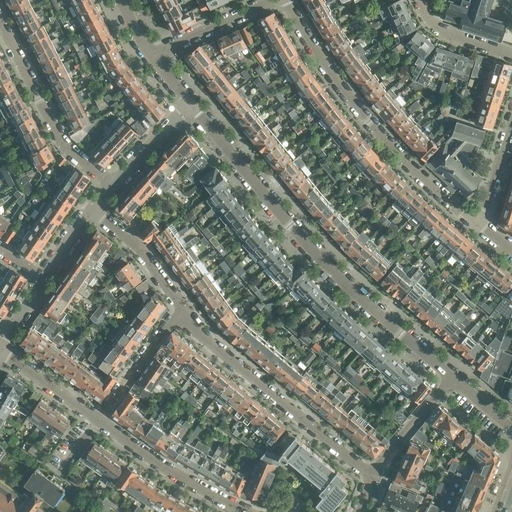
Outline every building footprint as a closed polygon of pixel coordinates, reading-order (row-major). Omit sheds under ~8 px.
[(26,0),(21,0),(9,6),(11,10),(10,12),(12,15),(14,15),(14,16),(30,8),(26,0)] [(80,0),(72,5),(77,15),(94,6),(92,2),(92,0),(80,0)] [(177,0),(159,0),(157,2),(156,4),(158,7),(160,8),(162,12),(178,3),(179,3),(177,0)] [(203,0),(196,0),(199,5),(202,11),(208,9),(207,6),(203,0)] [(206,0),(209,5),(210,8),(214,6),(216,7),(220,5),(220,3),(218,0),(206,0)] [(303,0),(306,5),(306,7),(307,9),(309,10),(309,11),(324,2),(325,1),(323,0),(303,0)] [(328,0),(324,2),(309,11),(312,15),(311,16),(313,19),(314,20),(315,20),(330,11),(327,6),(335,1),(334,0),(328,0)] [(397,0),(378,9),(382,20),(386,18),(405,10),(405,9),(406,7),(404,4),(403,4),(400,0),(399,0),(397,1),(397,0)] [(443,17),(460,23),(458,27),(500,41),(505,23),(487,17),(490,5),(491,5),(492,3),(491,2),(492,0),(467,0),(466,7),(449,1),(443,17)] [(56,2),(53,3),(58,13),(61,11),(56,2)] [(178,3),(162,12),(162,13),(161,13),(164,18),(165,18),(167,22),(188,11),(191,10),(189,6),(182,10),(178,3)] [(188,11),(167,22),(172,32),(196,21),(205,17),(202,11),(199,5),(191,10),(188,11)] [(94,6),(77,15),(82,25),(99,16),(97,12),(97,10),(96,7),(94,7),(94,6)] [(14,16),(14,18),(15,21),(17,22),(19,25),(35,17),(42,13),(40,9),(33,13),(31,8),(14,16)] [(405,10),(386,18),(387,22),(392,20),(395,26),(410,19),(409,18),(410,17),(409,14),(407,13),(405,10)] [(330,11),(315,20),(317,24),(317,26),(318,29),(320,29),(320,30),(335,21),(330,11)] [(274,12),(258,20),(259,22),(258,22),(265,34),(281,25),(280,24),(281,23),(279,19),(277,19),(274,12)] [(99,16),(82,25),(87,34),(104,25),(102,22),(102,20),(101,17),(99,17),(99,16)] [(35,17),(19,25),(19,26),(19,28),(20,31),(22,32),(24,35),(41,26),(41,25),(40,26),(35,17)] [(410,19),(395,26),(399,36),(414,29),(414,28),(415,27),(413,24),(412,23),(410,19)] [(335,21),(320,30),(323,34),(322,35),(324,38),(326,38),(327,39),(341,30),(335,21)] [(354,21),(347,26),(349,30),(356,25),(354,21)] [(104,25),(87,34),(92,44),(109,36),(107,32),(107,30),(106,27),(104,27),(104,25)] [(281,25),(265,34),(269,40),(261,44),(263,48),(270,43),(286,35),(284,31),(284,29),(283,26),(281,25)] [(41,26),(24,35),(26,39),(28,40),(30,44),(46,35),(41,26)] [(245,27),(240,29),(247,45),(254,41),(248,28),(246,29),(245,27)] [(239,30),(229,35),(236,51),(239,59),(242,63),(246,61),(243,57),(240,50),(247,47),(239,30)] [(341,30),(327,39),(329,43),(328,45),(330,47),(332,47),(332,48),(346,39),(341,30)] [(415,34),(406,44),(414,52),(425,39),(424,39),(424,37),(422,35),(420,35),(416,32),(415,34)] [(46,35),(30,44),(30,46),(31,49),(33,50),(35,53),(51,44),(46,35)] [(219,39),(218,39),(219,41),(218,42),(225,57),(229,55),(230,56),(235,59),(238,57),(236,51),(229,35),(224,37),(223,36),(219,37),(219,39)] [(286,35),(270,43),(276,53),(291,43),(292,42),(290,39),(288,38),(286,35)] [(92,44),(88,46),(93,56),(97,54),(114,45),(112,41),(112,40),(111,37),(109,36),(92,44)] [(346,39),(332,48),(333,49),(332,51),(334,53),(336,54),(339,57),(353,48),(346,39)] [(418,65),(412,76),(414,76),(417,78),(423,66),(426,60),(423,59),(432,49),(431,48),(433,46),(430,43),(430,42),(427,39),(425,39),(414,52),(420,56),(416,63),(418,65)] [(216,40),(211,43),(215,52),(221,50),(218,42),(217,42),(216,40)] [(191,50),(184,56),(193,66),(194,67),(193,68),(195,71),(197,71),(200,75),(214,63),(223,55),(221,50),(215,52),(211,43),(208,44),(208,43),(201,46),(199,47),(199,46),(192,52),(191,50)] [(291,43),(276,53),(280,58),(270,64),(272,68),(278,64),(297,52),(295,49),(295,47),(293,44),(292,44),(291,43)] [(51,44),(35,53),(35,54),(35,56),(36,59),(38,59),(40,63),(56,54),(51,44)] [(339,58),(339,60),(341,62),(343,63),(345,66),(359,56),(363,54),(365,52),(359,44),(357,46),(353,48),(339,57),(339,58)] [(114,45),(97,54),(98,54),(107,70),(120,59),(116,51),(117,51),(117,49),(116,46),(114,46),(114,45)] [(428,61),(425,67),(440,74),(442,67),(447,50),(443,49),(443,48),(439,47),(438,47),(437,47),(436,47),(431,56),(428,61)] [(447,50),(442,67),(452,71),(458,54),(453,52),(453,51),(449,50),(448,51),(447,50)] [(258,52),(253,55),(258,63),(263,60),(258,52)] [(297,52),(278,64),(284,73),(302,62),(302,61),(303,60),(301,56),(299,56),(297,52)] [(452,73),(451,76),(457,78),(467,81),(469,75),(468,75),(463,74),(467,61),(473,63),(474,59),(468,57),(464,56),(463,54),(460,53),(459,54),(458,54),(452,71),(452,73)] [(56,54),(40,63),(41,66),(41,68),(42,71),(44,72),(61,64),(56,54)] [(359,56),(345,66),(345,68),(347,71),(349,71),(352,75),(366,65),(369,62),(363,54),(359,56)] [(475,64),(474,65),(481,67),(483,59),(484,56),(478,54),(477,57),(475,64)] [(120,59),(107,70),(114,79),(127,68),(124,64),(124,63),(123,60),(120,60),(120,59)] [(494,62),(492,69),(509,75),(510,75),(511,71),(511,70),(511,65),(494,59),(493,61),(494,62)] [(467,61),(463,74),(468,75),(469,75),(472,67),(473,63),(467,61)] [(61,64),(44,72),(46,76),(46,78),(47,81),(49,81),(49,82),(66,73),(69,71),(65,62),(61,64)] [(302,62),(284,73),(291,83),(294,80),(309,71),(306,67),(307,66),(305,63),(303,63),(302,62)] [(214,63),(200,75),(203,78),(203,80),(205,83),(206,83),(207,83),(221,71),(214,63)] [(80,65),(79,66),(77,67),(82,77),(85,75),(80,65)] [(264,72),(259,65),(254,68),(259,75),(264,72)] [(352,75),(352,77),(354,80),(356,80),(360,85),(373,75),(366,65),(352,75)] [(478,77),(481,67),(474,65),(471,75),(478,77)] [(127,68),(114,79),(121,88),(134,77),(131,73),(131,71),(130,69),(127,69),(127,68)] [(4,69),(0,71),(0,83),(9,79),(7,75),(8,74),(6,70),(4,69)] [(492,69),(488,80),(506,86),(507,85),(506,85),(507,82),(508,81),(509,78),(509,76),(509,75),(492,69)] [(221,71),(207,83),(207,84),(207,85),(209,88),(211,88),(214,92),(229,80),(231,77),(229,74),(226,77),(221,71)] [(309,71),(294,80),(301,89),(315,79),(316,77),(314,74),(311,74),(309,71)] [(66,73),(49,82),(51,85),(51,88),(53,92),(71,83),(66,73)] [(263,73),(260,76),(264,82),(267,85),(270,82),(263,73)] [(421,74),(418,81),(426,86),(429,81),(426,77),(421,74)] [(229,80),(214,92),(217,95),(216,97),(219,100),(220,100),(221,100),(234,89),(235,88),(238,86),(234,80),(237,78),(234,75),(231,77),(229,80)] [(373,75),(360,85),(360,86),(360,88),(362,90),(364,91),(367,94),(380,83),(373,75)] [(399,81),(401,84),(409,78),(407,75),(399,81)] [(257,76),(252,80),(257,86),(262,82),(257,76)] [(134,77),(121,88),(128,96),(141,85),(138,82),(138,80),(137,77),(135,77),(134,77)] [(9,79),(0,83),(0,95),(14,88),(13,88),(14,86),(12,83),(11,82),(9,79)] [(315,79),(301,89),(304,94),(299,97),(302,102),(307,98),(322,88),(319,85),(320,83),(318,80),(316,80),(315,79)] [(487,84),(485,90),(502,96),(504,95),(505,92),(504,90),(505,87),(506,88),(506,86),(488,80),(487,84)] [(270,82),(267,85),(271,91),(276,88),(272,81),(270,82)] [(413,81),(409,86),(417,94),(422,87),(415,82),(413,81)] [(271,91),(267,85),(264,82),(258,87),(266,96),(271,91)] [(448,84),(442,82),(439,92),(445,93),(448,84)] [(71,83),(53,92),(55,96),(54,97),(55,100),(58,101),(74,93),(70,84),(71,83)] [(380,83),(367,94),(367,96),(374,103),(387,91),(380,83)] [(141,85),(128,96),(134,104),(148,93),(145,90),(145,88),(144,86),(142,86),(141,85)] [(234,89),(221,100),(223,102),(223,103),(223,105),(225,107),(227,108),(229,111),(244,99),(246,97),(247,96),(240,87),(236,91),(234,89)] [(14,88),(0,95),(0,99),(3,106),(19,98),(18,98),(19,95),(17,92),(15,92),(14,88)] [(322,88),(307,98),(308,99),(315,109),(328,97),(329,95),(327,92),(325,92),(322,88)] [(389,90),(374,103),(374,105),(376,107),(378,107),(381,111),(393,99),(396,97),(389,90)] [(485,90),(481,101),(500,107),(500,106),(499,106),(500,103),(502,102),(503,99),(502,97),(502,96),(485,90)] [(74,93),(58,101),(60,105),(59,107),(60,110),(62,110),(63,111),(79,103),(83,101),(77,91),(74,93)] [(278,99),(271,91),(266,96),(272,104),(278,99)] [(279,91),(275,94),(280,102),(281,103),(285,100),(284,99),(279,91)] [(459,105),(463,93),(456,91),(452,102),(459,105)] [(148,93),(134,104),(139,109),(137,111),(140,115),(142,114),(155,102),(152,99),(152,97),(151,95),(149,94),(148,93)] [(393,99),(381,111),(382,111),(381,113),(383,115),(385,116),(388,119),(401,108),(400,107),(406,102),(399,95),(396,97),(393,99)] [(99,96),(93,100),(96,106),(100,103),(103,102),(99,96)] [(244,99),(229,111),(233,114),(232,116),(235,119),(236,119),(251,107),(253,106),(246,97),(244,99)] [(328,97),(315,109),(322,117),(336,106),(333,102),(333,100),(331,98),(329,98),(328,97)] [(19,98),(3,106),(0,107),(0,111),(3,118),(6,117),(8,116),(10,115),(25,108),(22,102),(20,101),(19,98)] [(420,105),(417,101),(408,108),(411,113),(420,105)] [(440,102),(445,122),(449,121),(444,101),(440,102)] [(463,107),(446,101),(445,106),(457,110),(455,116),(459,117),(463,107)] [(481,101),(478,112),(495,117),(497,116),(498,113),(497,111),(498,107),(500,108),(500,107),(481,101)] [(107,106),(103,102),(102,103),(96,106),(99,110),(107,106)] [(129,124),(140,135),(145,130),(150,124),(163,111),(155,102),(142,114),(140,115),(134,120),(129,124)] [(283,108),(278,102),(275,105),(279,111),(283,108)] [(288,102),(282,106),(287,112),(292,108),(288,102)] [(79,103),(63,111),(62,113),(64,116),(66,117),(68,120),(84,112),(79,103)] [(251,107),(236,119),(237,120),(237,122),(239,125),(241,125),(243,128),(257,117),(260,115),(253,106),(251,107)] [(322,117),(318,121),(325,129),(329,126),(342,115),(342,114),(342,112),(340,110),(338,110),(336,106),(322,117)] [(25,108),(10,115),(8,116),(6,117),(7,121),(11,118),(15,125),(30,117),(29,116),(30,114),(28,111),(26,111),(25,108)] [(401,108),(388,119),(389,120),(389,122),(390,124),(392,124),(395,127),(408,116),(407,115),(401,108)] [(293,109),(288,112),(292,118),(297,114),(293,109)] [(84,112),(68,120),(68,121),(67,123),(69,126),(71,126),(73,130),(74,129),(75,129),(89,122),(84,112)] [(472,117),(471,121),(486,126),(492,127),(493,124),(495,123),(496,120),(495,119),(495,117),(478,112),(476,118),(472,117)] [(342,115),(329,126),(336,134),(350,123),(346,119),(347,117),(345,115),(343,115),(342,115)] [(408,116),(395,127),(396,128),(396,130),(398,133),(400,133),(403,136),(415,124),(408,116)] [(30,117),(15,125),(20,134),(35,127),(34,125),(35,124),(33,121),(31,120),(30,117)] [(257,117),(243,128),(245,129),(244,131),(246,133),(248,133),(251,137),(264,126),(257,117)] [(117,118),(110,126),(113,129),(126,141),(127,140),(129,140),(130,138),(131,137),(134,133),(132,131),(121,121),(117,118)] [(426,160),(426,163),(437,174),(449,184),(447,187),(453,192),(457,188),(465,196),(482,177),(475,171),(479,167),(471,160),(471,158),(472,156),(472,155),(473,153),(473,151),(474,150),(475,149),(476,148),(477,147),(478,146),(479,146),(478,145),(479,144),(480,145),(485,130),(473,126),(457,120),(456,122),(454,122),(452,129),(447,130),(448,137),(446,139),(438,147),(426,160)] [(91,123),(81,128),(86,133),(93,125),(91,123)] [(278,123),(271,128),(274,131),(280,126),(278,123)] [(336,134),(332,138),(339,147),(343,143),(356,131),(356,129),(354,126),(353,126),(350,123),(336,134)] [(415,124),(403,136),(403,138),(405,141),(407,140),(410,144),(423,132),(420,129),(415,124)] [(110,126),(102,134),(103,135),(105,137),(119,149),(119,148),(121,148),(123,146),(123,144),(126,141),(113,129),(110,126)] [(264,126),(251,137),(252,138),(251,140),(253,142),(255,142),(258,145),(271,134),(264,126)] [(35,127),(20,134),(22,140),(21,140),(20,142),(22,145),(24,144),(39,136),(38,132),(38,131),(36,127),(35,127)] [(75,132),(69,135),(70,137),(77,143),(80,140),(87,133),(86,133),(81,128),(75,132)] [(356,131),(343,143),(350,151),(363,139),(360,136),(361,134),(359,132),(357,132),(356,131)] [(177,141),(173,144),(187,157),(189,158),(193,161),(198,156),(199,156),(203,152),(198,146),(198,145),(191,138),(192,138),(185,132),(177,141)] [(423,132),(410,144),(411,144),(411,146),(413,148),(415,148),(418,151),(431,139),(430,139),(434,135),(431,132),(427,136),(423,132)] [(102,134),(95,142),(96,143),(98,145),(111,157),(112,157),(113,156),(115,154),(115,152),(119,149),(105,137),(103,135),(102,134)] [(271,134),(258,145),(259,147),(258,149),(260,151),(262,151),(265,154),(278,143),(271,134)] [(329,134),(323,139),(327,142),(332,138),(329,134)] [(39,136),(24,144),(29,152),(28,153),(29,154),(45,145),(44,145),(42,142),(43,140),(41,137),(40,136),(39,136)] [(431,139),(418,151),(417,152),(418,153),(419,155),(421,157),(423,157),(426,160),(438,147),(446,139),(443,137),(435,144),(431,139)] [(363,139),(350,151),(358,160),(370,148),(370,147),(370,145),(369,143),(366,143),(363,139)] [(278,143),(265,154),(266,155),(265,157),(267,159),(269,159),(272,163),(285,152),(278,143)] [(163,156),(162,156),(176,168),(178,170),(184,163),(189,158),(187,157),(173,144),(166,152),(165,152),(163,154),(163,156)] [(45,145),(29,154),(37,171),(43,168),(45,166),(43,162),(52,158),(49,152),(49,150),(48,146),(46,146),(45,145)] [(90,151),(88,153),(103,165),(104,165),(106,164),(108,162),(108,161),(111,157),(98,145),(91,152),(90,151)] [(311,145),(307,149),(311,153),(315,150),(311,145)] [(321,148),(316,151),(322,159),(326,155),(321,148)] [(354,163),(359,168),(362,171),(365,168),(378,156),(375,152),(375,150),(373,148),(371,148),(370,148),(358,160),(354,163)] [(190,167),(184,174),(196,184),(201,180),(200,179),(215,167),(207,158),(203,152),(199,156),(198,156),(193,161),(189,158),(184,163),(190,167)] [(285,152),(272,163),(273,164),(272,166),(274,168),(276,168),(279,171),(293,160),(285,152)] [(59,155),(55,161),(61,166),(64,162),(63,162),(65,160),(59,155)] [(153,164),(153,165),(169,179),(172,175),(171,174),(176,168),(162,156),(160,158),(160,157),(156,161),(157,162),(154,165),(153,164)] [(365,168),(362,171),(365,174),(369,179),(373,176),(385,163),(385,161),(383,159),(381,159),(378,156),(365,168)] [(293,160),(279,171),(280,172),(279,174),(281,177),(283,177),(286,180),(299,169),(293,160)] [(324,163),(320,167),(327,174),(331,171),(324,163)] [(385,163),(373,176),(380,184),(393,171),(390,168),(391,167),(387,163),(386,164),(385,163)] [(71,169),(65,177),(81,188),(81,187),(83,187),(85,184),(84,183),(87,178),(71,165),(69,167),(71,169)] [(150,168),(145,174),(160,187),(164,191),(165,192),(174,183),(169,179),(153,165),(154,166),(151,169),(150,168)] [(215,167),(200,179),(201,180),(211,193),(208,196),(209,197),(224,186),(228,182),(220,172),(219,173),(215,167)] [(299,169),(286,180),(286,181),(286,183),(288,185),(290,185),(293,189),(307,178),(299,169)] [(27,171),(15,177),(20,187),(23,192),(27,195),(33,187),(28,180),(31,179),(29,175),(27,171)] [(331,171),(327,175),(334,182),(338,179),(331,171)] [(393,171),(380,184),(388,191),(400,179),(401,177),(398,174),(396,175),(393,171)] [(137,182),(137,183),(152,196),(160,187),(145,174),(139,181),(140,182),(138,183),(137,182)] [(62,175),(56,184),(59,186),(75,197),(75,196),(77,196),(79,193),(78,192),(81,188),(65,177),(63,176),(62,175)] [(307,178),(293,189),(294,190),(292,191),(296,195),(297,194),(300,198),(313,187),(306,178),(307,178)] [(338,179),(334,182),(341,190),(345,186),(341,182),(338,179)] [(400,179),(388,191),(396,199),(408,186),(405,183),(406,182),(403,179),(401,180),(400,179)] [(135,185),(129,192),(143,205),(152,196),(137,183),(138,184),(136,186),(135,185)] [(56,184),(51,192),(53,195),(69,205),(71,202),(73,202),(75,199),(74,197),(75,197),(59,186),(56,184)] [(209,197),(205,200),(212,209),(216,206),(230,194),(230,193),(230,191),(228,189),(226,189),(224,186),(209,197)] [(345,186),(341,190),(348,197),(352,194),(349,190),(345,186)] [(357,191),(353,186),(349,190),(352,194),(353,195),(357,191)] [(396,199),(392,203),(400,211),(416,194),(416,193),(417,192),(413,188),(412,190),(408,186),(396,199)] [(313,187),(300,198),(303,201),(302,203),(306,206),(307,206),(308,207),(320,195),(313,187)] [(17,190),(13,194),(17,198),(20,196),(21,194),(17,190)] [(121,200),(121,201),(136,214),(143,205),(129,192),(123,199),(124,200),(122,201),(121,200)] [(416,194),(400,211),(408,218),(424,201),(421,198),(422,197),(418,193),(417,194),(416,194)] [(212,209),(207,213),(210,217),(219,209),(223,214),(237,202),(237,199),(235,197),(233,197),(230,194),(216,206),(212,209)] [(362,203),(365,200),(360,194),(356,198),(362,203)] [(0,203),(6,201),(10,197),(9,195),(4,197),(0,199),(0,203)] [(53,195),(47,204),(62,215),(65,211),(67,211),(69,208),(68,206),(69,205),(53,195)] [(320,195),(308,207),(307,208),(310,212),(312,211),(315,215),(327,203),(325,201),(320,195)] [(17,198),(15,200),(20,205),(24,200),(20,196),(17,198)] [(365,200),(362,203),(369,211),(372,208),(371,207),(372,206),(365,200)] [(136,214),(121,201),(122,202),(120,204),(119,203),(117,205),(116,204),(113,208),(114,209),(113,210),(127,223),(134,216),(136,214)] [(408,218),(407,220),(415,227),(421,221),(432,208),(433,207),(429,203),(428,204),(424,201),(408,218)] [(44,202),(38,211),(41,213),(56,223),(59,220),(61,220),(62,217),(62,215),(47,204),(44,202)] [(223,214),(219,217),(226,226),(245,211),(244,210),(244,208),(242,206),(240,206),(237,202),(223,214)] [(327,203),(315,215),(318,218),(317,220),(321,223),(322,223),(323,223),(335,211),(327,203)] [(502,208),(501,211),(502,213),(502,215),(511,218),(511,204),(505,203),(504,208),(502,208)] [(372,208),(369,211),(378,219),(381,215),(374,209),(373,210),(372,208)] [(432,208),(421,221),(426,226),(418,235),(421,238),(429,229),(441,215),(438,213),(438,211),(434,208),(433,209),(432,208)] [(364,213),(361,215),(365,219),(370,213),(367,209),(364,213)] [(38,211),(32,220),(35,222),(50,232),(53,228),(54,228),(56,226),(56,224),(56,223),(41,213),(38,211)] [(226,226),(225,227),(232,234),(235,232),(236,231),(251,219),(251,218),(251,216),(249,214),(247,214),(245,211),(226,226)] [(335,211),(323,223),(325,226),(325,228),(328,231),(330,231),(330,232),(342,219),(335,211)] [(191,212),(187,215),(192,221),(196,218),(191,212)] [(0,215),(0,234),(9,221),(0,215)] [(381,215),(378,219),(387,226),(390,222),(381,215)] [(441,215),(429,229),(421,238),(426,241),(433,232),(437,236),(449,223),(450,221),(446,218),(445,219),(441,215)] [(501,216),(499,223),(511,232),(511,218),(502,215),(501,216)] [(375,216),(368,224),(370,227),(378,219),(375,216)] [(147,217),(143,221),(148,225),(152,221),(147,217)] [(251,219),(236,231),(244,240),(256,229),(258,227),(258,225),(256,223),(254,222),(251,219)] [(342,219),(330,232),(330,234),(333,236),(335,236),(338,239),(350,227),(342,219)] [(140,234),(148,225),(143,221),(143,220),(134,229),(140,234)] [(24,221),(21,225),(29,230),(28,231),(44,241),(46,237),(48,237),(50,234),(50,233),(50,232),(35,222),(32,226),(24,221)] [(152,238),(163,231),(160,228),(152,221),(148,225),(140,234),(148,241),(152,238)] [(390,222),(387,226),(395,233),(399,229),(390,222)] [(449,223),(437,236),(443,241),(436,249),(440,252),(446,244),(457,230),(454,227),(455,226),(451,222),(450,223),(449,223)] [(163,231),(152,238),(154,241),(153,242),(157,247),(159,247),(161,251),(180,237),(184,234),(181,230),(177,232),(172,224),(169,226),(163,231)] [(350,227),(338,239),(341,243),(341,245),(345,249),(358,235),(350,227)] [(3,237),(2,240),(7,243),(9,241),(14,234),(9,229),(3,237)] [(205,229),(201,232),(208,240),(212,237),(205,229)] [(247,241),(242,244),(250,253),(254,249),(268,238),(264,234),(264,232),(263,230),(260,230),(260,229),(258,231),(247,241)] [(399,229),(395,234),(403,240),(407,236),(399,229)] [(90,240),(90,241),(105,252),(107,249),(111,244),(110,243),(111,241),(95,230),(90,238),(92,239),(91,241),(90,240)] [(446,244),(440,252),(443,254),(446,251),(449,246),(454,250),(454,251),(466,237),(465,236),(466,235),(462,232),(461,233),(457,230),(446,244)] [(28,231),(22,240),(38,250),(40,246),(42,246),(44,244),(43,242),(44,241),(28,231)] [(380,242),(386,236),(383,234),(377,241),(379,243),(380,242)] [(219,239),(215,235),(208,241),(211,245),(219,239)] [(358,235),(345,249),(346,249),(345,250),(349,254),(349,253),(353,256),(365,244),(357,237),(358,235)] [(386,236),(380,242),(384,245),(390,238),(386,236)] [(454,251),(451,255),(459,261),(462,258),(463,258),(474,244),(470,241),(471,240),(468,236),(467,238),(466,237),(454,251)] [(180,237),(161,251),(163,253),(162,254),(164,257),(166,257),(170,263),(196,243),(193,238),(185,244),(180,237)] [(204,238),(201,241),(205,246),(209,243),(204,238)] [(250,253),(249,254),(256,262),(259,259),(260,258),(275,245),(271,242),(271,240),(269,238),(268,238),(254,249),(250,253)] [(365,244),(353,256),(356,259),(356,260),(360,264),(361,263),(375,248),(377,246),(369,239),(365,244)] [(15,248),(15,249),(31,259),(32,259),(34,255),(36,255),(38,252),(37,251),(38,250),(22,240),(17,246),(16,246),(15,248)] [(109,254),(105,252),(90,241),(89,241),(90,242),(89,244),(88,243),(83,250),(102,264),(109,254)] [(223,256),(228,252),(221,243),(216,247),(223,256)] [(474,244),(463,258),(471,265),(482,251),(482,250),(483,249),(478,245),(477,247),(474,244)] [(275,245),(260,258),(267,266),(282,254),(279,250),(279,249),(277,247),(276,247),(275,245)] [(410,246),(405,252),(411,257),(416,251),(410,246)] [(113,257),(118,261),(122,257),(123,258),(126,253),(120,248),(113,257)] [(375,248),(361,263),(365,267),(365,269),(367,271),(370,271),(383,256),(378,252),(379,251),(375,248)] [(189,249),(170,263),(172,265),(171,266),(175,271),(176,271),(179,275),(198,261),(189,249)] [(103,265),(102,264),(83,250),(77,258),(78,259),(77,261),(76,260),(75,260),(96,275),(99,277),(103,281),(107,275),(100,270),(103,265)] [(213,250),(208,254),(212,259),(217,255),(213,250)] [(482,251),(471,265),(479,272),(491,258),(487,255),(488,253),(484,250),(483,251),(482,251)] [(266,267),(264,270),(271,278),(289,262),(286,258),(286,256),(284,255),(282,255),(282,254),(267,266),(266,267)] [(228,255),(225,258),(230,264),(233,268),(237,264),(234,261),(228,255)] [(429,255),(425,259),(430,263),(433,259),(429,255)] [(383,256),(370,271),(371,273),(373,276),(375,275),(378,278),(381,275),(382,275),(396,259),(393,256),(388,261),(383,256)] [(122,257),(118,261),(115,264),(119,268),(127,263),(122,259),(123,258),(122,257)] [(479,272),(476,276),(484,283),(486,281),(488,279),(499,265),(499,264),(500,263),(495,259),(494,260),(491,258),(479,272)] [(433,259),(430,263),(431,264),(430,265),(433,268),(438,262),(433,259)] [(84,281),(87,283),(89,284),(96,275),(75,260),(75,261),(76,261),(75,263),(74,263),(69,270),(84,281)] [(198,261),(179,275),(183,280),(182,281),(184,284),(185,284),(188,287),(202,276),(204,275),(205,274),(206,273),(207,273),(208,272),(200,260),(198,261)] [(223,261),(219,264),(226,273),(230,269),(223,261)] [(114,272),(119,277),(113,281),(116,285),(121,281),(135,272),(136,271),(135,270),(134,271),(132,268),(133,267),(130,263),(129,264),(128,262),(127,263),(119,268),(114,272)] [(289,262),(271,278),(278,286),(282,283),(285,280),(296,270),(293,267),(293,265),(291,263),(290,263),(289,262)] [(397,264),(381,282),(385,285),(384,285),(390,290),(405,273),(406,272),(397,264)] [(488,279),(486,281),(492,285),(490,287),(493,290),(494,288),(496,286),(508,271),(504,269),(505,267),(501,264),(500,265),(499,265),(488,279)] [(238,267),(234,270),(240,276),(243,272),(238,267)] [(285,280),(282,283),(290,292),(293,288),(306,275),(303,271),(303,269),(301,268),(299,268),(299,267),(296,270),(285,280)] [(410,276),(415,281),(423,273),(417,268),(410,276)] [(8,271),(3,279),(18,288),(18,287),(20,287),(24,279),(9,269),(7,271),(8,271)] [(84,281),(69,270),(63,278),(64,278),(63,280),(62,279),(62,280),(77,291),(87,298),(90,294),(83,289),(87,283),(84,281)] [(449,275),(443,270),(440,274),(446,279),(449,275)] [(494,288),(493,290),(502,297),(506,292),(511,284),(511,273),(511,274),(508,271),(496,286),(494,288)] [(135,272),(121,281),(128,290),(141,280),(140,279),(141,278),(138,274),(137,274),(135,272)] [(202,276),(188,287),(191,291),(194,291),(194,290),(196,293),(196,294),(213,282),(214,282),(215,281),(208,272),(207,273),(206,273),(205,274),(204,275),(202,276)] [(244,272),(240,276),(248,284),(252,280),(244,272)] [(405,273),(390,290),(396,295),(399,298),(402,294),(403,295),(414,282),(405,273)] [(230,283),(234,281),(237,278),(234,274),(227,279),(230,283)] [(293,288),(290,292),(298,300),(301,296),(314,283),(314,281),(312,279),(310,279),(306,275),(293,288)] [(449,275),(446,279),(454,286),(457,282),(449,275)] [(404,296),(402,298),(406,302),(405,303),(410,307),(410,306),(411,307),(425,290),(420,286),(426,279),(422,276),(404,296)] [(0,281),(1,283),(0,284),(0,289),(12,297),(13,297),(14,296),(16,293),(16,291),(18,288),(3,279),(0,277),(0,281)] [(237,278),(234,281),(240,288),(243,286),(237,278)] [(147,279),(135,287),(139,293),(151,285),(147,279)] [(60,282),(55,289),(71,300),(77,291),(62,280),(61,280),(63,281),(61,283),(60,282)] [(196,294),(196,296),(198,298),(200,299),(203,302),(219,291),(220,290),(221,289),(215,281),(214,282),(213,282),(196,294)] [(454,286),(458,290),(460,291),(464,287),(457,282),(454,286)] [(256,290),(250,283),(247,285),(253,292),(256,290)] [(301,296),(309,304),(322,291),(319,288),(319,286),(318,284),(315,284),(314,283),(301,296)] [(425,290),(411,307),(415,310),(414,311),(419,315),(419,314),(420,315),(432,301),(435,298),(430,294),(434,289),(430,285),(425,290)] [(260,289),(255,293),(258,298),(262,302),(268,296),(261,288),(260,289)] [(466,288),(464,292),(472,299),(474,296),(466,288)] [(0,289),(0,302),(6,306),(7,307),(7,306),(9,306),(10,302),(10,301),(11,300),(10,300),(12,297),(0,289)] [(48,299),(64,310),(67,312),(70,308),(67,306),(71,300),(55,289),(49,297),(50,298),(49,300),(48,299)] [(109,290),(103,294),(112,300),(115,298),(109,290)] [(458,290),(455,293),(464,300),(466,297),(460,291),(458,290)] [(151,296),(144,305),(158,315),(160,315),(162,312),(162,310),(165,307),(156,300),(159,296),(155,291),(151,296)] [(219,291),(203,302),(203,305),(205,307),(207,308),(209,311),(209,312),(226,300),(219,291)] [(308,306),(306,308),(315,317),(318,313),(331,300),(330,299),(331,297),(328,295),(326,295),(322,291),(309,304),(308,306)] [(432,301),(420,315),(424,318),(423,319),(428,323),(429,322),(430,323),(440,310),(444,306),(438,300),(442,296),(439,293),(435,298),(432,301)] [(495,308),(490,315),(495,318),(500,312),(509,320),(511,313),(511,311),(511,297),(507,294),(495,308)] [(466,297),(464,300),(471,307),(474,304),(466,297)] [(479,298),(475,302),(480,306),(483,302),(479,298)] [(42,310),(39,314),(41,315),(45,318),(51,322),(57,326),(60,328),(63,324),(60,322),(67,312),(64,310),(48,299),(47,300),(49,300),(47,302),(46,302),(40,310),(42,310)] [(226,300),(209,312),(209,313),(211,316),(213,316),(216,320),(232,308),(226,300)] [(331,300),(318,313),(327,321),(339,307),(336,304),(336,302),(333,300),(332,300),(331,300)] [(259,301),(255,304),(261,311),(265,307),(259,301)] [(483,302),(480,306),(485,310),(489,313),(492,309),(488,306),(483,302)] [(110,305),(103,313),(107,317),(114,308),(110,305)] [(144,305),(138,314),(151,324),(153,324),(155,321),(155,319),(158,315),(144,305)] [(99,306),(93,315),(98,319),(105,310),(99,306)] [(440,310),(430,323),(433,326),(432,327),(437,331),(438,330),(449,317),(449,318),(453,313),(444,306),(440,310)] [(339,307),(327,321),(331,325),(336,329),(348,315),(347,314),(347,313),(345,310),(343,311),(339,307)] [(232,308),(216,320),(216,322),(217,325),(220,325),(224,330),(224,331),(239,317),(238,317),(232,308)] [(273,310),(272,313),(279,319),(283,315),(277,309),(273,310)] [(449,317),(438,330),(442,333),(442,335),(444,337),(447,337),(447,338),(458,325),(458,326),(462,321),(453,313),(449,318),(449,317)] [(33,324),(31,326),(37,331),(39,327),(42,321),(48,325),(51,322),(45,318),(41,315),(39,314),(38,316),(33,323),(33,324)] [(102,314),(95,322),(100,325),(106,317),(102,314)] [(138,314),(131,322),(145,333),(147,333),(149,330),(149,328),(151,324),(138,314)] [(348,315),(336,329),(333,332),(341,340),(344,336),(356,322),(352,319),(352,318),(350,316),(349,316),(348,315)] [(239,317),(224,331),(225,332),(230,336),(229,337),(235,342),(236,341),(249,327),(240,319),(239,317)] [(458,325),(447,338),(451,341),(451,343),(453,345),(455,345),(456,346),(467,333),(463,330),(470,321),(466,317),(462,321),(458,326),(458,325)] [(500,326),(493,319),(489,324),(496,331),(498,329),(500,326)] [(48,325),(43,333),(49,337),(50,335),(56,326),(51,322),(48,325)] [(95,322),(89,330),(93,334),(99,325),(95,322)] [(123,324),(120,328),(138,342),(141,338),(143,338),(145,336),(144,334),(145,333),(131,322),(128,326),(125,324),(125,325),(123,324)] [(356,322),(344,336),(352,344),(364,330),(361,326),(361,325),(358,323),(357,323),(356,322)] [(270,324),(266,329),(272,334),(276,329),(270,324)] [(467,333),(456,346),(460,349),(460,351),(463,353),(464,353),(465,353),(476,341),(471,336),(476,330),(480,326),(476,324),(473,327),(467,333)] [(291,325),(288,329),(297,336),(300,332),(291,325)] [(27,334),(21,343),(25,346),(25,348),(28,350),(29,349),(31,350),(42,335),(36,331),(37,331),(31,326),(30,328),(27,333),(27,334)] [(249,327),(236,341),(239,344),(239,346),(241,347),(244,347),(246,349),(258,334),(249,327)] [(120,328),(114,336),(116,337),(118,340),(132,350),(134,347),(136,347),(138,344),(138,342),(120,328)] [(364,330),(352,344),(361,351),(373,337),(372,336),(372,335),(369,332),(368,333),(364,330)] [(42,335),(31,350),(35,353),(35,355),(37,356),(39,356),(41,357),(51,342),(53,340),(54,338),(50,335),(49,337),(43,333),(42,335)] [(63,337),(58,333),(54,338),(53,340),(59,344),(63,337)] [(172,333),(161,346),(154,356),(162,362),(166,357),(169,353),(180,340),(172,333)] [(258,334),(246,349),(247,350),(247,352),(249,353),(251,354),(255,357),(267,342),(258,334)] [(303,334),(299,338),(307,345),(310,339),(303,334)] [(298,340),(290,335),(288,338),(295,344),(298,340)] [(485,348),(474,361),(483,369),(482,370),(481,375),(480,375),(487,382),(491,372),(495,360),(497,354),(499,348),(502,341),(496,336),(493,340),(487,346),(485,349),(485,348)] [(511,344),(511,339),(504,336),(502,341),(499,348),(511,352),(511,350),(511,345),(511,344)] [(373,337),(361,351),(365,355),(361,360),(365,363),(366,361),(381,344),(377,341),(377,339),(375,337),(373,337)] [(476,341),(465,353),(469,356),(469,359),(471,361),(473,361),(474,361),(485,348),(487,346),(478,338),(476,341)] [(51,342),(41,357),(45,360),(45,362),(47,363),(49,363),(51,364),(61,349),(63,347),(64,345),(60,342),(59,344),(53,340),(51,342)] [(64,345),(63,347),(69,351),(73,344),(68,340),(64,345)] [(118,340),(112,348),(125,359),(128,355),(130,355),(132,353),(131,351),(132,350),(118,340)] [(169,353),(166,357),(170,360),(173,356),(177,360),(188,347),(187,346),(187,345),(185,343),(183,343),(180,340),(169,353)] [(80,342),(73,353),(78,357),(86,346),(80,342)] [(267,342),(255,357),(257,359),(258,361),(259,362),(261,362),(263,364),(275,349),(267,342)] [(105,343),(98,352),(119,367),(121,364),(123,364),(125,361),(125,359),(112,348),(105,343)] [(314,343),(310,348),(316,352),(320,347),(314,343)] [(384,347),(381,344),(366,361),(375,368),(377,365),(389,351),(388,351),(388,349),(386,347),(384,347)] [(61,349),(51,364),(55,367),(55,369),(57,370),(59,370),(60,371),(71,356),(67,353),(69,351),(63,347),(61,349)] [(177,360),(171,368),(172,369),(175,371),(181,363),(185,366),(196,353),(195,353),(195,351),(193,349),(191,349),(188,347),(177,360)] [(320,347),(316,352),(324,359),(328,355),(329,354),(320,347)] [(503,349),(499,348),(495,360),(511,365),(511,353),(503,350),(503,349)] [(275,349),(263,364),(265,365),(265,367),(267,368),(269,369),(273,372),(285,357),(275,349)] [(88,358),(92,362),(101,367),(101,368),(109,373),(109,372),(113,375),(119,367),(105,358),(97,352),(94,350),(88,358)] [(310,351),(306,357),(303,361),(308,365),(316,355),(313,353),(310,351)] [(389,351),(377,365),(383,370),(378,376),(381,378),(385,372),(398,359),(394,355),(394,353),(391,352),(390,352),(389,351)] [(185,366),(179,374),(184,377),(190,370),(193,373),(194,373),(204,360),(203,359),(203,357),(201,355),(199,356),(196,353),(185,366)] [(328,355),(324,359),(332,367),(337,362),(328,355)] [(71,356),(60,371),(65,374),(65,376),(67,377),(69,377),(70,378),(81,363),(71,356)] [(151,362),(149,365),(168,379),(173,382),(175,378),(171,375),(175,371),(172,369),(171,368),(169,367),(162,362),(154,356),(150,362),(151,362)] [(285,357),(273,372),(275,374),(276,376),(277,377),(279,377),(281,379),(294,364),(285,357)] [(398,359),(385,372),(383,376),(384,376),(386,379),(389,375),(394,380),(406,366),(405,365),(405,363),(403,361),(401,362),(398,359)] [(190,376),(190,377),(198,383),(201,379),(212,367),(212,366),(211,366),(211,364),(209,362),(207,362),(204,360),(194,373),(193,373),(190,376)] [(511,365),(511,366),(495,360),(491,372),(499,374),(511,378),(511,365)] [(101,367),(92,362),(91,364),(99,370),(101,367)] [(81,363),(70,378),(71,378),(71,380),(73,382),(76,382),(80,385),(90,370),(81,363)] [(294,364),(281,379),(282,379),(283,380),(283,382),(285,383),(287,383),(290,386),(292,388),(303,374),(301,373),(303,371),(296,366),(294,364)] [(149,365),(143,373),(162,387),(165,389),(168,391),(170,387),(165,383),(168,379),(149,365)] [(394,380),(390,385),(398,392),(414,373),(410,370),(410,368),(408,366),(406,366),(394,380)] [(198,383),(196,386),(203,392),(209,386),(220,373),(218,372),(219,370),(217,369),(215,369),(212,367),(201,379),(198,383)] [(303,374),(292,388),(296,390),(296,392),(298,394),(300,394),(301,395),(311,382),(314,378),(310,375),(314,371),(313,370),(309,367),(306,371),(303,374)] [(90,370),(80,385),(85,388),(85,391),(88,393),(90,392),(91,392),(101,378),(90,370)] [(344,370),(342,373),(344,376),(350,380),(353,377),(344,370)] [(101,378),(91,392),(94,395),(93,396),(101,402),(107,394),(106,394),(107,392),(109,392),(110,389),(110,388),(117,378),(113,375),(109,372),(109,373),(104,379),(101,378)] [(499,374),(491,372),(487,382),(494,388),(499,374)] [(140,375),(136,381),(146,387),(152,391),(155,387),(159,390),(160,390),(162,387),(143,373),(141,376),(140,375)] [(220,373),(209,386),(203,392),(213,400),(218,393),(219,394),(229,380),(227,379),(227,377),(225,375),(223,375),(220,373)] [(414,373),(398,392),(406,399),(411,395),(423,381),(422,380),(422,378),(419,376),(418,376),(414,373)] [(22,389),(21,389),(24,383),(25,383),(8,374),(2,384),(3,384),(1,389),(18,398),(22,389)] [(311,382),(301,395),(301,397),(304,399),(305,399),(307,400),(307,401),(308,402),(325,381),(322,379),(319,382),(314,378),(311,382)] [(505,380),(502,387),(501,390),(507,395),(511,398),(511,381),(505,379),(505,380)] [(219,394),(215,398),(223,405),(237,387),(234,384),(234,382),(232,381),(230,381),(229,380),(219,394)] [(423,381),(411,395),(419,403),(431,388),(428,385),(428,384),(424,380),(423,381)] [(118,418),(124,422),(130,414),(128,412),(146,387),(136,381),(113,414),(113,416),(117,419),(118,418)] [(329,384),(325,381),(308,402),(309,403),(310,402),(312,404),(312,406),(315,408),(316,408),(317,408),(329,393),(325,390),(327,388),(326,388),(329,384)] [(362,384),(358,388),(366,395),(370,391),(362,384)] [(130,414),(124,422),(129,426),(129,427),(131,429),(133,429),(144,415),(145,413),(141,410),(145,404),(142,402),(143,401),(146,401),(153,392),(152,391),(146,387),(128,412),(130,414)] [(239,387),(238,387),(237,387),(223,405),(221,408),(229,414),(235,407),(245,394),(242,391),(242,389),(239,387)] [(0,400),(13,407),(26,414),(28,410),(25,408),(18,404),(20,399),(18,398),(1,389),(0,389),(0,400)] [(40,397),(39,397),(41,394),(35,390),(32,395),(26,403),(32,407),(40,397)] [(181,397),(185,400),(189,395),(185,391),(181,397)] [(329,393),(317,408),(318,409),(318,410),(320,412),(322,412),(324,414),(323,414),(325,416),(343,394),(339,391),(335,396),(331,392),(329,393)] [(370,391),(367,395),(371,399),(375,395),(370,391)] [(235,414),(233,417),(237,421),(241,416),(243,414),(243,413),(253,400),(250,397),(250,396),(247,393),(246,394),(245,394),(235,407),(238,410),(235,414)] [(343,394),(325,416),(326,416),(329,418),(329,419),(331,421),(333,421),(334,422),(344,409),(340,406),(343,402),(347,397),(343,394)] [(189,396),(186,400),(193,406),(194,405),(196,402),(190,397),(190,396),(189,396)] [(378,398),(375,402),(382,408),(385,404),(378,398)] [(30,415),(27,418),(37,425),(50,408),(46,406),(47,404),(41,399),(40,401),(30,415)] [(13,407),(0,400),(0,413),(7,417),(10,419),(13,414),(9,413),(13,407)] [(144,415),(133,429),(134,430),(134,431),(137,433),(139,433),(144,436),(156,420),(167,403),(163,400),(154,412),(151,416),(145,413),(144,415)] [(243,413),(243,414),(246,417),(243,421),(247,424),(250,420),(261,407),(258,404),(258,402),(256,400),(254,401),(253,400),(243,413)] [(344,409),(334,422),(334,424),(337,426),(339,426),(341,428),(340,428),(342,430),(359,407),(356,405),(352,410),(351,409),(348,413),(344,409)] [(424,423),(419,429),(423,433),(431,421),(437,426),(448,413),(447,412),(447,411),(444,408),(443,409),(438,405),(424,423)] [(261,407),(250,420),(254,423),(251,428),(255,431),(269,413),(265,410),(266,409),(264,407),(262,407),(261,407)] [(359,407),(342,430),(343,430),(345,431),(345,433),(347,435),(349,435),(350,436),(364,419),(360,416),(359,415),(363,410),(359,407)] [(37,425),(37,426),(47,433),(61,413),(54,409),(53,410),(50,408),(37,425)] [(214,413),(207,408),(204,413),(210,418),(214,413)] [(398,410),(392,416),(399,423),(400,422),(401,424),(407,417),(405,416),(398,410)] [(156,420),(144,436),(148,439),(148,441),(151,443),(153,443),(154,444),(164,430),(159,426),(161,424),(167,414),(163,411),(156,420)] [(67,418),(61,413),(47,433),(46,433),(51,437),(54,432),(63,438),(72,426),(68,424),(69,422),(66,419),(67,418)] [(269,414),(269,413),(255,431),(263,437),(266,433),(277,420),(273,417),(274,415),(271,413),(269,414)] [(448,413),(437,426),(435,428),(439,431),(441,429),(445,433),(456,420),(455,419),(455,417),(453,416),(451,416),(448,413)] [(219,424),(225,417),(221,414),(216,421),(219,424)] [(185,444),(174,458),(179,461),(179,462),(182,464),(184,464),(185,464),(188,466),(198,449),(202,443),(198,441),(195,447),(192,446),(189,444),(206,419),(203,418),(188,439),(186,442),(185,444)] [(364,419),(350,436),(350,438),(353,439),(354,439),(357,441),(356,442),(358,443),(372,426),(369,423),(364,419)] [(164,430),(154,444),(155,444),(155,446),(158,448),(159,447),(164,451),(176,434),(184,423),(180,420),(172,431),(171,431),(169,434),(164,430)] [(277,420),(266,433),(270,436),(267,440),(271,444),(285,427),(281,424),(282,422),(279,420),(278,421),(277,420)] [(460,423),(456,420),(445,433),(444,435),(452,442),(454,441),(455,440),(455,439),(465,427),(464,426),(464,424),(462,423),(460,423)] [(176,434),(164,451),(168,454),(168,456),(171,457),(173,457),(174,458),(185,444),(179,441),(181,438),(187,429),(187,428),(189,425),(185,422),(184,423),(176,434)] [(215,426),(212,430),(219,435),(221,431),(215,426)] [(372,426),(358,443),(359,444),(359,443),(361,445),(361,447),(364,449),(366,449),(379,434),(375,431),(376,429),(372,426)] [(455,440),(454,441),(463,448),(464,447),(475,433),(474,433),(473,434),(470,432),(470,429),(467,427),(465,428),(465,427),(455,439),(455,440)] [(418,429),(413,435),(422,442),(427,437),(418,429)] [(221,431),(219,435),(222,437),(225,439),(228,436),(224,433),(221,431)] [(261,456),(260,457),(276,464),(278,465),(282,461),(284,461),(285,461),(286,460),(287,459),(289,461),(289,460),(294,464),(299,468),(311,478),(322,488),(319,492),(323,495),(316,504),(325,511),(330,511),(339,502),(348,491),(342,486),(347,480),(342,476),(343,476),(337,471),(336,471),(328,464),(325,461),(313,452),(302,442),(303,440),(296,435),(295,436),(288,431),(285,435),(278,443),(282,446),(279,450),(282,453),(279,456),(271,452),(266,451),(262,456),(261,457),(261,456)] [(379,434),(366,449),(367,450),(367,451),(369,453),(371,453),(375,456),(392,435),(389,432),(385,437),(380,433),(379,434)] [(475,433),(464,447),(473,455),(484,441),(475,433)] [(411,442),(405,455),(423,462),(429,448),(422,445),(422,442),(413,435),(409,441),(411,442)] [(13,436),(9,442),(14,445),(17,439),(13,436)] [(245,448),(230,437),(228,442),(243,451),(245,448)] [(427,438),(423,443),(428,447),(432,441),(427,438)] [(248,439),(246,443),(252,447),(255,444),(248,439)] [(484,441),(473,455),(474,455),(479,459),(478,462),(484,464),(487,458),(493,450),(494,449),(484,441)] [(274,442),(266,451),(271,452),(277,445),(274,442)] [(94,464),(106,449),(99,444),(98,446),(95,443),(93,445),(90,443),(79,459),(92,468),(94,464)] [(198,449),(188,466),(197,471),(207,454),(210,447),(202,443),(198,449)] [(35,448),(31,445),(27,451),(32,454),(35,448)] [(219,445),(214,453),(218,455),(223,447),(219,445)] [(256,446),(253,450),(262,456),(264,452),(256,446)] [(0,511),(43,511),(51,502),(54,505),(55,504),(55,503),(64,491),(65,489),(63,488),(55,482),(56,482),(47,476),(45,475),(37,470),(37,469),(36,468),(36,469),(35,470),(26,483),(25,484),(28,486),(20,497),(5,486),(2,484),(0,482),(0,454),(3,451),(0,448),(0,511)] [(40,452),(35,448),(32,454),(36,457),(40,452)] [(94,464),(92,468),(102,475),(104,471),(109,464),(114,457),(111,455),(112,454),(106,449),(94,464)] [(228,452),(223,449),(219,456),(225,459),(228,452)] [(484,464),(478,462),(474,468),(492,476),(497,464),(499,459),(497,453),(493,450),(487,458),(484,464)] [(207,454),(197,471),(197,473),(200,474),(202,474),(206,477),(216,459),(218,455),(214,453),(212,457),(207,454)] [(246,485),(244,492),(262,499),(264,492),(265,493),(266,492),(265,492),(267,485),(268,486),(268,485),(270,478),(271,479),(272,478),(271,478),(273,471),(274,471),(275,471),(274,471),(276,464),(260,457),(261,456),(259,455),(245,485),(246,485)] [(405,455),(399,468),(417,476),(423,462),(405,455)] [(237,471),(227,488),(229,489),(229,490),(232,492),(233,491),(239,494),(244,483),(245,483),(253,465),(256,458),(252,456),(249,463),(245,469),(247,470),(244,474),(237,471)] [(109,464),(104,471),(105,472),(111,476),(106,482),(112,487),(113,487),(116,483),(117,482),(116,481),(116,480),(115,479),(124,465),(124,464),(126,463),(119,458),(118,460),(114,457),(109,464)] [(226,464),(216,459),(206,477),(211,479),(211,480),(214,482),(216,481),(216,482),(226,464)] [(226,464),(216,482),(227,488),(237,471),(226,464)] [(116,481),(117,482),(116,483),(129,492),(140,475),(136,472),(136,471),(133,469),(131,469),(127,466),(126,468),(125,467),(116,480),(116,481)] [(471,467),(467,478),(469,479),(488,487),(492,476),(474,468),(471,467)] [(399,468),(394,480),(401,483),(424,492),(425,489),(426,487),(414,482),(416,477),(417,477),(417,476),(399,468)] [(454,473),(439,508),(449,511),(454,511),(459,503),(463,492),(468,479),(454,473)] [(82,482),(72,475),(68,480),(78,487),(82,482)] [(140,475),(129,492),(146,504),(147,504),(157,487),(157,486),(153,484),(152,482),(150,480),(148,481),(140,475)] [(468,479),(463,492),(482,500),(488,487),(469,479),(468,479)] [(82,482),(78,487),(82,490),(86,485),(82,482)] [(390,482),(381,501),(407,511),(406,511),(414,511),(419,502),(421,503),(424,496),(399,485),(398,486),(390,482)] [(157,487),(147,504),(159,511),(169,494),(166,492),(165,490),(163,489),(161,489),(157,487)] [(463,492),(459,503),(478,511),(482,500),(463,492)] [(169,494),(159,511),(160,511),(180,511),(186,503),(183,501),(183,500),(180,499),(178,499),(169,494)] [(99,497),(94,503),(99,505),(103,500),(99,497)] [(105,497),(95,511),(96,511),(108,511),(111,509),(109,508),(110,506),(113,502),(105,497)] [(113,502),(110,506),(119,511),(124,511),(125,511),(113,502)] [(192,506),(186,503),(180,511),(201,511),(197,509),(196,507),(193,506),(192,506)] [(459,503),(454,511),(477,511),(478,511),(459,503)]
